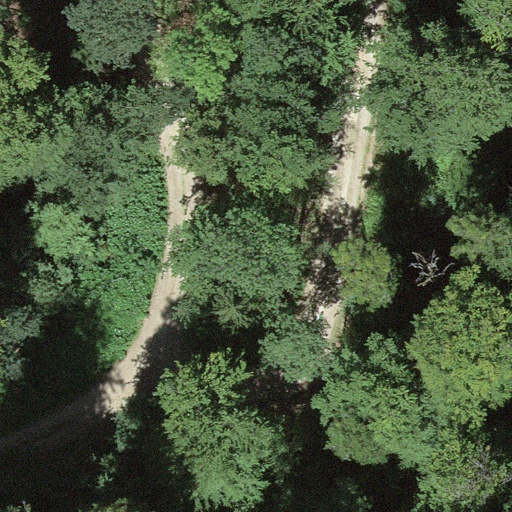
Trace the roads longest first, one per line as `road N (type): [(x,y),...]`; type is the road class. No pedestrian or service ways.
road 1 (track): [(128,376),(190,395),(281,368),(318,310),(321,210),(355,0)]
road 2 (track): [(128,376),(173,275),(156,113),(108,0)]
road 3 (track): [(0,459),(52,442),(128,376)]
